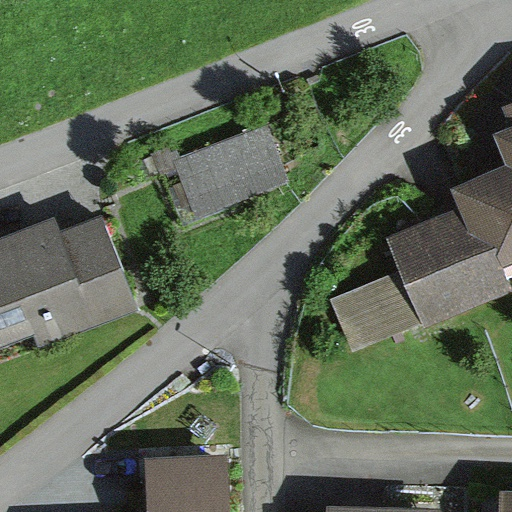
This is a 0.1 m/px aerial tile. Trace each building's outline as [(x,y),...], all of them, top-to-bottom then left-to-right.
[(463,215),(392,243),(421,315),(511,279),(511,124),(491,133),(504,166),(451,186),(463,215)] [(266,127),(166,168),(190,225),(290,184),(266,127)] [(37,217),(0,232),(0,362),(2,367),(135,312),(97,221),(47,242),(37,217)] [(152,511),(224,511),(222,451),(151,453),(152,511)] [(511,511),(511,497),(494,497),(493,511),(511,511)]
